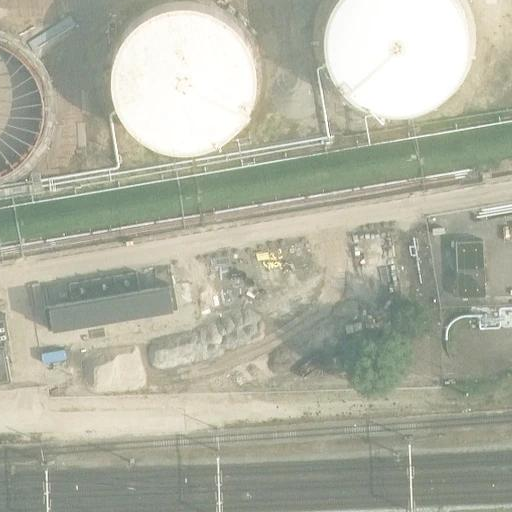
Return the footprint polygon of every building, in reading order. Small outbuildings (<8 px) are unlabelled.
[(261,73),(261,72),(260,57),(256,43),(249,29),(238,16),(227,7),(221,3),(213,0),(152,0),(150,1),(137,8),(127,17),(117,29),(110,43),(106,56),(105,64),(105,72),(105,80),(106,88),(110,101),(114,110),(118,116),(123,122),(128,128),(140,138),(152,144),(165,148),(172,150),(182,150),(194,150),(201,148),(212,145),(226,138),(237,128),(243,122),(248,116),(255,103),(259,90),(261,81),(261,73)] [(473,36),(473,35),(471,20),(467,5),(464,0),(324,0),(322,5),(318,20),(316,35),(317,48),(319,56),(322,64),(328,76),(333,83),(339,90),(348,98),(356,103),(364,107),(378,111),(390,113),(399,113),(407,112),(421,108),(435,102),(443,97),(449,91),(458,81),(462,75),(466,67),(468,60),(471,51),(473,36)] [(46,109),(46,107),(45,92),(43,85),(40,77),(33,64),(24,53),(14,44),(9,41),(0,36),(0,177),(10,173),(17,168),(23,163),(29,156),(33,151),(40,138),(44,125),(46,117),(46,109)] [(484,240),(458,241),(459,297),(487,296),(484,240)] [(346,266),(322,296),(352,320),(376,290),(346,266)] [(171,290),(49,310),(53,331),(174,311),(171,290)] [(7,318),(0,318),(0,382),(10,381),(4,343),(11,342),(7,318)]
